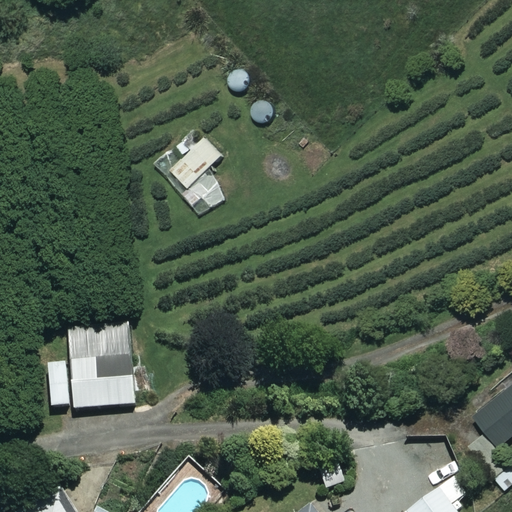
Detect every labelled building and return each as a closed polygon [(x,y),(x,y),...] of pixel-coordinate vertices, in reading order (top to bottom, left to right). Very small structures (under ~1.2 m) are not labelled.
[(189,155),(175,169),(197,190),(228,158),(198,130),(182,147),(189,155)] [(139,409),(134,327),(74,331),(76,367),(53,368),(56,414),(139,409)] [(511,447),(511,396),(484,419),(509,449),(511,447)] [(459,472),(447,451),(429,461),(441,483),(459,472)] [(472,498),(457,478),(410,511),(460,511),(458,508),(472,498)] [(72,511),(61,492),(24,511),(72,511)]
